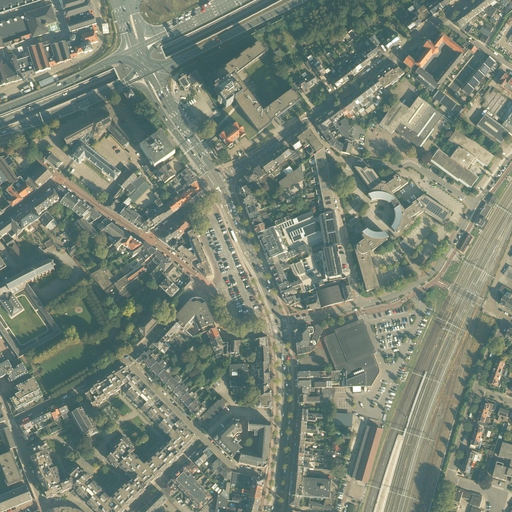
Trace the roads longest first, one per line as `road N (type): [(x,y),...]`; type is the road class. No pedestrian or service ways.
road 1 (primary): [(0,121),(112,77),(267,0)]
road 2 (residential): [(149,240),(61,180),(0,220)]
road 3 (tertiary): [(307,120),(441,22)]
road 4 (secondary): [(155,71),(300,0)]
road 5 (secondary): [(0,134),(144,76)]
road 6 (secondary): [(277,477),(279,324)]
road 7 (secondary): [(279,324),(221,185)]
road 8 (unclassified): [(360,305),(334,158)]
road 9 (secondary): [(132,50),(0,110)]
road 10 (residential): [(11,422),(125,359)]
road 11 (unknown): [(509,158),(468,123),(506,64)]
